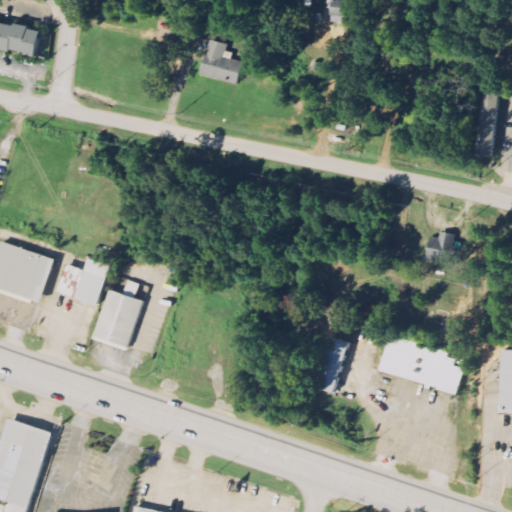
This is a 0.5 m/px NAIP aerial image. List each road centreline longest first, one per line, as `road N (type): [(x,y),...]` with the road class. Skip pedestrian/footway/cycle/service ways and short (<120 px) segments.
road 1 (residential): [(0,97),(511,206)]
road 2 (trunk): [(0,364),(442,511)]
